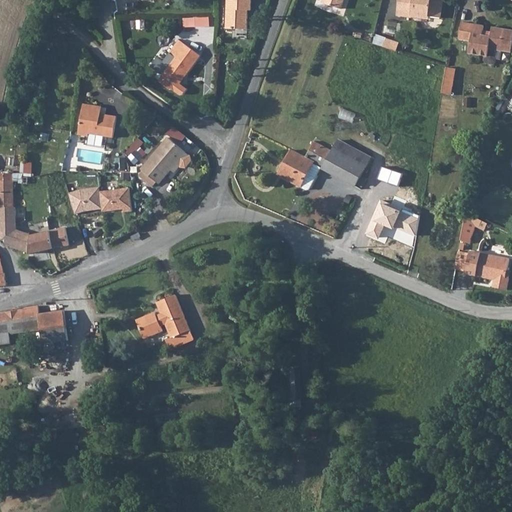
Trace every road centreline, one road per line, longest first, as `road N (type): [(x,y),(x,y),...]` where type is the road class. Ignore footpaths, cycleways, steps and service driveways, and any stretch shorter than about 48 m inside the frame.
road 1 (residential): [(214,208),(476,310),(511,314)]
road 2 (residential): [(214,208),(281,0)]
road 3 (residential): [(35,294),(119,264),(214,208)]
